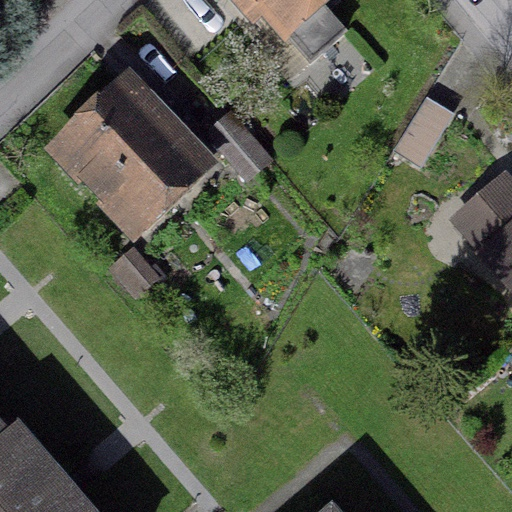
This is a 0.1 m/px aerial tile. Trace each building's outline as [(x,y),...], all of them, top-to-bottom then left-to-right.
[(327,0),(236,0),(232,4),(251,26),(262,16),(275,32),(307,68),(342,38),(317,9),(327,0)] [(126,93),(57,159),(130,236),(147,232),(161,219),(164,203),(200,170),(186,155),(175,144),(186,134),(159,106),(149,116),(126,93)] [(393,154),(417,170),(448,122),(423,107),(393,154)] [(204,140),(243,186),(267,165),(228,119),(204,140)] [(511,197),(501,185),(455,225),(511,291),(511,351),(508,355),(509,356),(510,355),(511,356),(511,197)] [(11,441),(1,449),(0,447),(0,511),(73,511),(61,499),(11,441)]
